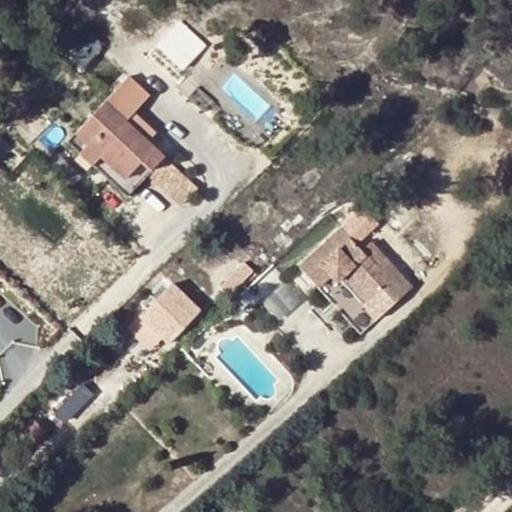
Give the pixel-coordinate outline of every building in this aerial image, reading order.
[(187,63),(209,43),(187,20),(165,40),(187,63)] [(0,59),(3,62),(10,49),(0,42),(0,59)] [(33,53),(28,48),(18,59),(24,64),(33,53)] [(102,101),(72,133),(84,145),(77,152),(90,165),(97,157),(133,190),(163,157),(102,101)] [(84,145),(72,133),(64,141),(77,152),(84,145)] [(125,197),(133,190),(97,157),(90,165),(125,197)] [(384,258),(375,266),(370,271),(359,261),(365,256),(342,230),(298,267),(314,286),(334,269),(364,302),(383,287),(395,302),(411,288),(384,258)] [(370,271),(375,266),(365,256),(359,261),(370,271)] [(152,307),(142,316),(161,336),(168,342),(199,310),(171,283),(149,304),(152,307)] [(203,315),(199,310),(168,342),(172,346),(203,315)] [(161,336),(142,316),(129,330),(147,349),(161,336)]
